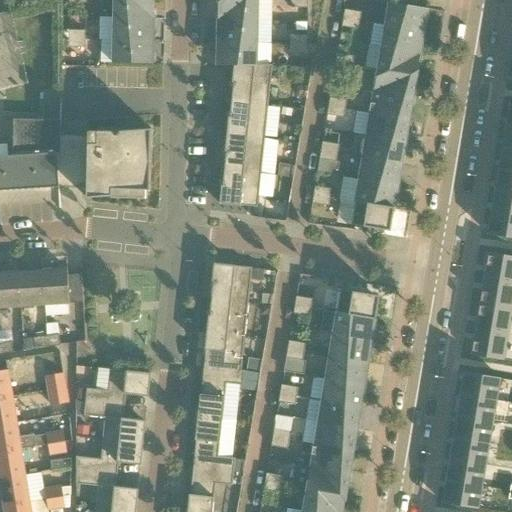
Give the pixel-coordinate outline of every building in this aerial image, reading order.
[(154,19),(154,0),(114,0),(114,18),(154,19)] [(258,21),(258,0),(218,0),(218,20),(258,21)] [(308,8),(308,0),(291,0),(291,8),(308,8)] [(385,25),(424,32),(428,9),(389,3),(385,25)] [(344,18),(360,21),(362,13),(345,10),(344,18)] [(153,42),(154,19),(114,18),(114,41),(153,42)] [(359,30),(360,21),(344,18),(342,27),(359,30)] [(257,44),(258,21),(218,20),(218,43),(257,44)] [(421,54),(424,32),(385,25),(382,47),(421,54)] [(86,39),(86,31),(69,30),(69,39),(86,39)] [(307,44),(307,36),(291,35),(290,44),(307,44)] [(85,48),(86,39),(69,39),(69,48),(85,48)] [(153,64),(153,42),(114,41),(113,63),(153,64)] [(257,65),(257,44),(218,43),(217,66),(234,66),(257,65)] [(307,53),(307,44),(290,44),(290,53),(307,53)] [(417,76),(421,54),(382,47),(378,70),(417,76)] [(336,63),(353,65),(354,57),(338,54),(336,63)] [(351,74),(353,65),(336,63),(335,71),(351,74)] [(232,100),(269,104),(273,65),(257,65),(234,66),(232,83),(234,83),(232,100)] [(413,98),(417,76),(378,70),(374,92),(413,98)] [(410,120),(413,98),(374,92),(370,114),(410,120)] [(329,107),(345,110),(347,101),(330,98),(329,107)] [(265,138),(269,104),(232,100),(230,117),(229,117),(227,134),(265,138)] [(344,118),(345,110),(329,107),(327,115),(344,118)] [(406,142),(410,120),(370,114),(367,136),(406,142)] [(15,120),(15,156),(0,156),(0,191),(59,188),(57,154),(61,154),(61,131),(61,121),(15,120)] [(511,125),(506,125),(503,146),(511,147),(511,125)] [(57,154),(59,188),(87,189),(87,198),(111,196),(113,196),(113,189),(146,190),(150,190),(152,129),(114,132),(88,131),(88,135),(62,135),(62,131),(61,131),(61,154),(57,154)] [(261,172),(265,138),(227,134),(225,151),(226,152),(224,169),(261,172)] [(402,165),(406,142),(367,136),(363,158),(402,165)] [(321,151),(338,154),(339,145),(323,142),(321,151)] [(511,147),(503,146),(499,168),(511,170),(511,147)] [(320,159),(336,162),(338,154),(321,151),(320,159)] [(398,187),(402,165),(363,158),(359,180),(398,187)] [(294,178),(296,167),(279,164),(278,176),(294,178)] [(511,170),(499,168),(496,190),(511,192),(511,170)] [(258,208),(261,172),(224,169),(223,186),(222,186),(220,204),(258,208)] [(395,209),(398,187),(359,180),(356,202),(395,209)] [(315,187),(314,195),(330,198),(332,189),(315,187)] [(511,192),(496,190),(492,212),(511,215),(511,192)] [(329,206),(330,198),(314,195),(313,203),(329,206)] [(395,209),(356,202),(352,225),(391,231),(395,209)] [(511,215),(492,212),(488,234),(511,237),(511,215)] [(511,255),(489,252),(485,277),(511,281),(511,255)] [(249,303),(252,268),(214,264),(212,282),(213,282),(212,299),(249,303)] [(69,315),(68,304),(70,304),(68,269),(43,271),(45,305),(46,316),(69,315)] [(21,307),(45,305),(43,271),(19,272),(21,307)] [(0,308),(21,307),(19,272),(0,273),(0,308)] [(511,281),(485,277),(481,303),(511,308),(511,281)] [(337,312),(376,318),(380,296),(341,289),(337,312)] [(313,300),(297,297),(295,305),(312,308),(313,300)] [(245,337),(249,303),(212,299),(210,316),(209,316),(207,333),(245,337)] [(511,308),(481,303),(476,329),(511,334),(511,308)] [(310,316),(312,308),(295,305),(294,314),(310,316)] [(372,340),(376,318),(337,312),(333,334),(372,340)] [(47,324),(46,324),(47,336),(48,336),(59,334),(58,323),(47,324)] [(511,334),(476,329),(472,354),(511,361),(511,334)] [(241,371),(245,337),(207,333),(205,350),(206,350),(204,367),(241,371)] [(47,336),(48,347),(61,345),(59,334),(47,336)] [(369,363),(372,340),(333,334),(330,356),(369,363)] [(36,349),(48,347),(47,336),(34,338),(36,349)] [(0,343),(0,346),(1,355),(14,353),(12,341),(0,343)] [(306,344),(289,341),(288,349),(304,352),(306,344)] [(288,349),(286,358),(303,361),(304,352),(288,349)] [(365,385),(369,363),(330,356),(326,378),(365,385)] [(249,358),(246,371),(259,373),(262,360),(249,358)] [(240,385),(243,385),(245,372),(245,371),(241,371),(204,367),(201,394),(200,394),(198,417),(222,420),(226,384),(240,385)] [(151,374),(111,369),(108,391),(87,389),(86,402),(125,406),(126,394),(149,397),(151,374)] [(0,398),(13,397),(9,370),(0,371),(0,398)] [(465,371),(461,393),(497,399),(501,377),(465,371)] [(240,385),(240,388),(257,390),(258,384),(260,373),(245,372),(243,385),(240,385)] [(46,391),(66,388),(63,374),(44,377),(46,391)] [(361,407),(365,385),(326,378),(322,400),(361,407)] [(298,388),(282,385),(280,394),(297,396),(298,388)] [(51,405),(68,403),(66,388),(46,391),(41,392),(43,407),(51,405)] [(461,393),(457,415),(493,421),(497,399),(461,393)] [(296,405),(297,396),(280,394),(279,402),(296,405)] [(0,425),(17,423),(13,397),(0,398),(0,425)] [(357,429),(361,407),(322,400),(318,423),(357,429)] [(103,439),(144,443),(146,421),(124,418),(125,406),(86,402),(84,416),(105,418),(103,439)] [(457,415),(454,437),(490,443),(493,421),(457,415)] [(234,472),(235,460),(235,458),(219,456),(222,420),(198,417),(195,440),(196,441),(194,468),(234,472)] [(36,447),(35,435),(29,435),(27,421),(17,423),(0,425),(0,452),(21,449),(36,447)] [(354,451),(357,429),(318,423),(315,445),(354,451)] [(273,438),(290,441),(291,432),(274,429),(273,438)] [(63,430),(47,433),(48,445),(65,442),(72,441),(71,430),(63,430)] [(454,437),(450,458),(486,464),(490,443),(454,437)] [(288,449),(290,441),(273,438),(272,446),(288,449)] [(141,465),(142,463),(144,443),(103,439),(101,459),(76,457),(76,470),(118,475),(119,463),(141,465)] [(65,442),(48,445),(50,455),(67,452),(65,442)] [(350,474),(354,451),(315,445),(311,467),(350,474)] [(0,479),(26,475),(21,449),(0,452),(0,479)] [(52,469),(72,468),(71,458),(51,460),(52,469)] [(450,458),(446,480),(482,486),(486,464),(450,458)] [(234,472),(234,473),(244,474),(246,462),(235,460),(234,472)] [(298,464),(297,481),(308,481),(309,465),(298,464)] [(346,496),(350,474),(311,467),(307,489),(346,496)] [(234,473),(234,472),(194,468),(191,495),(190,495),(187,511),(212,511),(216,484),(233,486),(234,473)] [(136,511),(139,489),(129,488),(117,487),(118,475),(76,470),(76,484),(98,487),(96,507),(133,511),(136,511)] [(284,476),(267,474),(267,473),(266,482),(282,485),(284,476)] [(0,485),(3,506),(30,502),(26,475),(0,479),(0,485)] [(446,480),(443,502),(479,508),(482,486),(446,480)] [(281,493),(282,485),(266,482),(264,490),(281,493)] [(47,500),(63,497),(62,487),(46,490),(47,500)] [(306,511),(343,511),(346,496),(307,489),(303,511),(306,511)] [(49,510),(64,507),(63,497),(47,500),(49,510)] [(4,511),(31,511),(30,502),(3,506),(4,511)]
